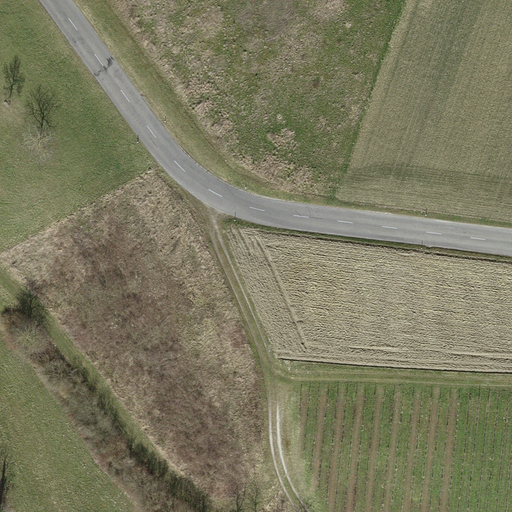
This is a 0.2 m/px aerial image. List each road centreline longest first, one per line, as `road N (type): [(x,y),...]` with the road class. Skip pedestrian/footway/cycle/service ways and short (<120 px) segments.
road 1 (unclassified): [(57,0),(174,159),(213,192),(262,211),(511,243)]
road 2 (track): [(213,192),(213,222),(268,355),(277,447),(304,511)]
road 3 (track): [(227,511),(164,470),(0,270)]
